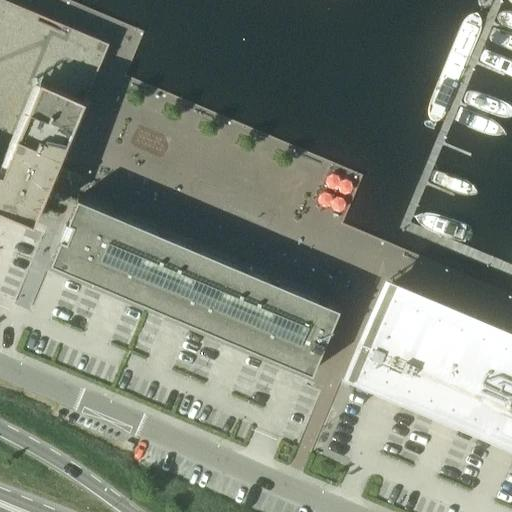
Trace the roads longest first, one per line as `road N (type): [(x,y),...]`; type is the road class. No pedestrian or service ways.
road 1 (residential): [(0,366),(344,511)]
road 2 (primary): [(134,511),(0,431)]
